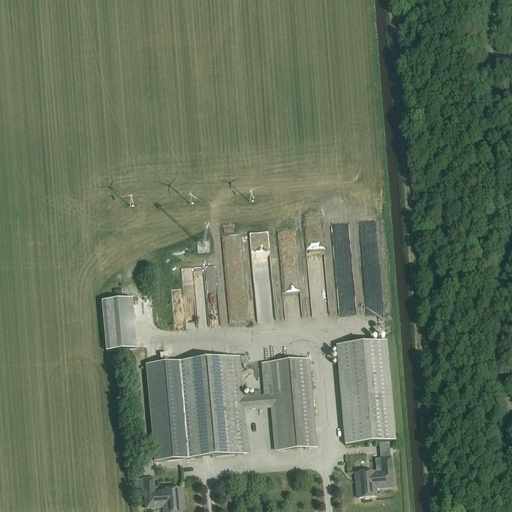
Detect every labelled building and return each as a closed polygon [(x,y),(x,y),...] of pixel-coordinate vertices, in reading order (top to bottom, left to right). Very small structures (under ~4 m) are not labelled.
[(267,243),(271,243),(271,232),(262,233),(262,237),(267,236),(267,243)] [(132,300),(101,302),(106,352),(137,350),(132,300)] [(386,342),(336,347),(345,446),(395,442),(386,342)] [(238,358),(179,363),(188,460),(246,455),(243,411),(273,409),(276,452),(315,449),(307,361),(261,365),(264,397),(260,397),(254,398),(241,399),(239,365),(238,358)] [(172,364),(147,366),(155,463),(181,461),(188,460),(179,363),(172,364)] [(374,473),(355,475),(358,499),(364,499),(365,500),(370,500),(371,498),(377,498),(376,490),(393,488),(391,473),(390,458),(380,459),(380,460),(381,474),(376,474),(374,474),(374,473)] [(154,494),(153,481),(144,481),(146,510),(163,508),(163,511),(182,511),(181,490),(162,492),(162,493),(154,494)]
